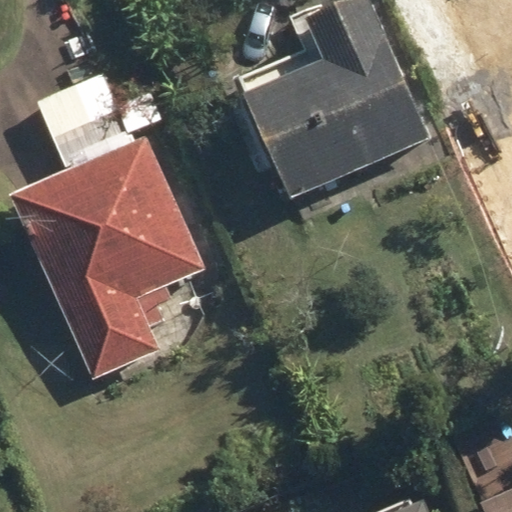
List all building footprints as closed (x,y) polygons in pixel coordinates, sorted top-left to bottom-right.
[(335,54),(252,87),(301,209),(444,152),(383,0),(355,0),(319,14),(335,54)] [(511,0),(437,0),(479,106),(511,93),(511,0)] [(160,91),(129,104),(115,70),(45,100),(77,178),(30,198),(107,384),(166,360),(142,301),(217,270),(161,135),(176,129),(160,91)] [(511,511),(511,477),(494,485),(503,511),(511,511)] [(439,511),(431,494),(393,511),(439,511)]
